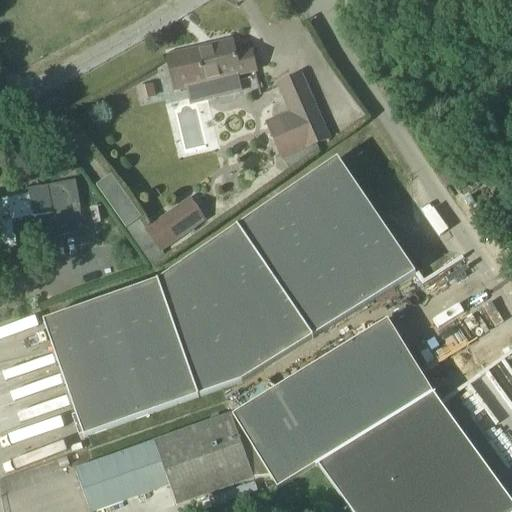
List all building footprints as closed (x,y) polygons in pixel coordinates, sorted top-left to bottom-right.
[(166,58),(174,92),(256,72),(251,53),(236,56),(232,42),(166,58)] [(281,161),(310,148),(328,140),(301,76),(279,86),(291,114),(265,125),(281,161)] [(153,85),(136,89),(139,102),(156,98),(153,85)] [(76,166),(70,157),(59,165),(64,174),(76,166)] [(43,323),(74,410),(84,439),(240,384),(415,276),(337,161),(155,284),(43,323)] [(189,201),(146,231),(139,221),(141,219),(111,177),(96,187),(155,270),(167,261),(160,251),(203,221),(189,201)] [(53,215),(57,235),(83,230),(79,210),(80,209),(75,182),(28,191),(29,195),(33,218),(53,215)] [(13,222),(22,221),(17,197),(0,200),(0,249),(18,246),(13,222)] [(387,323),(370,333),(236,416),(274,478),(280,488),(318,464),(353,511),(511,511),(511,505),(439,405),(434,398),(435,397),(435,396),(433,397),(431,393),(387,323)] [(236,416),(231,418),(230,415),(94,465),(75,471),(80,485),(78,486),(79,488),(81,487),(89,511),(163,511),(254,480),(274,478),(236,416)]
